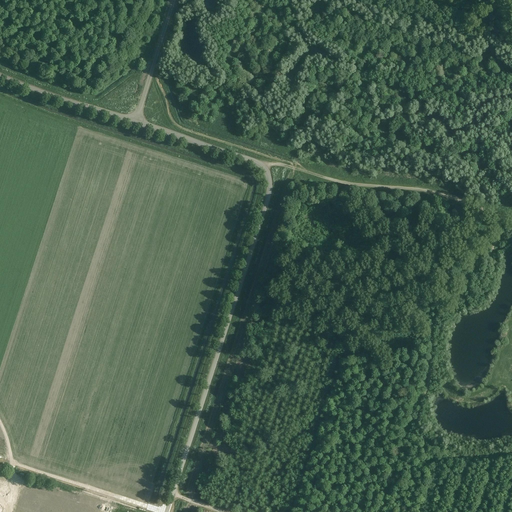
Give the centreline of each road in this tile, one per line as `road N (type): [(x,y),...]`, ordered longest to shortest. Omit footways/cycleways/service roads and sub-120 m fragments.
road 1 (unclassified): [(168,511),(271,182),(261,165),(136,122)]
road 2 (track): [(191,501),(295,167)]
road 3 (track): [(295,167),(472,203)]
road 4 (unclassified): [(136,122),(0,75)]
road 5 (unclassified): [(136,122),(175,0)]
